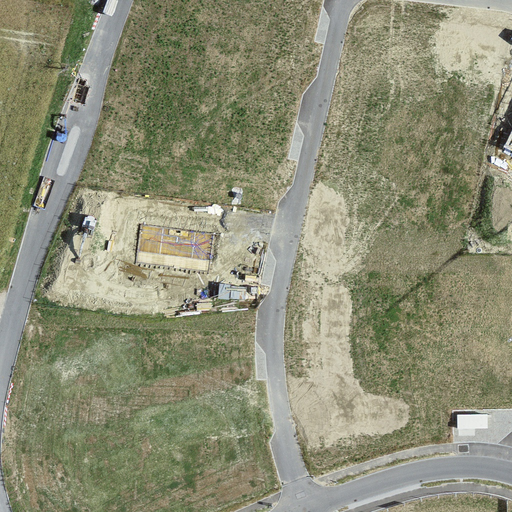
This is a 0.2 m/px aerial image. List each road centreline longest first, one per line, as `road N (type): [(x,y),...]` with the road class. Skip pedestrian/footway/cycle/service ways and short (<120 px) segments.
road 1 (residential): [(302,507),(278,392),(277,309),(346,0)]
road 2 (unclassified): [(0,374),(121,0)]
road 3 (unclassified): [(511,471),(468,464),(416,472),(302,507)]
